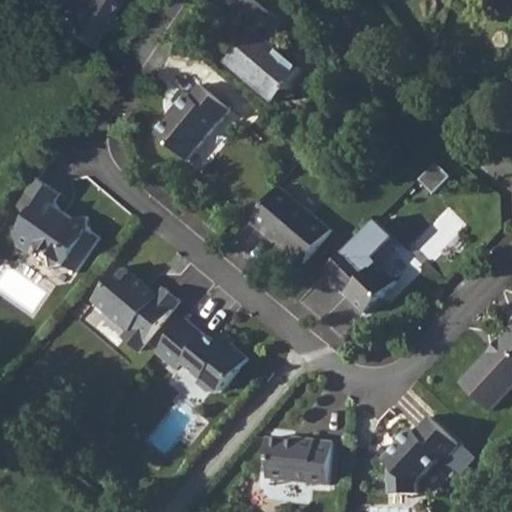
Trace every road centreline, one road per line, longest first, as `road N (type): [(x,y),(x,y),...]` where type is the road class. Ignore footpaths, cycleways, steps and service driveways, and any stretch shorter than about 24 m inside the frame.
road 1 (residential): [(176,0),(93,136),(97,166),(309,351)]
road 2 (residential): [(309,351),(376,390),(398,383),(511,260)]
road 3 (residential): [(511,181),(388,77),(338,0)]
road 4 (residential): [(309,351),(168,511)]
